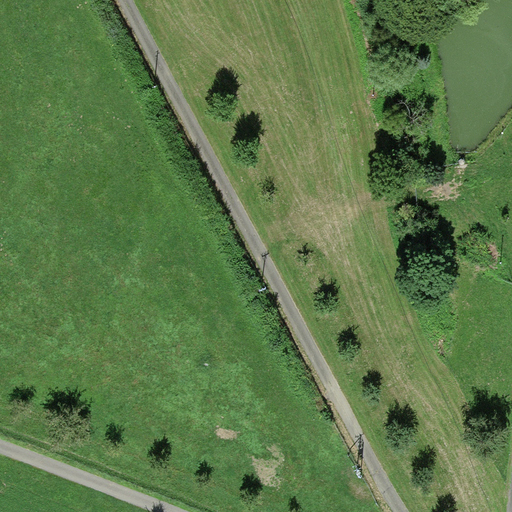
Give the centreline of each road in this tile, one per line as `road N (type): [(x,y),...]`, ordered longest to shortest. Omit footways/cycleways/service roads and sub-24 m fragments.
road 1 (unclassified): [(397,511),(124,0)]
road 2 (track): [(0,448),(161,511)]
